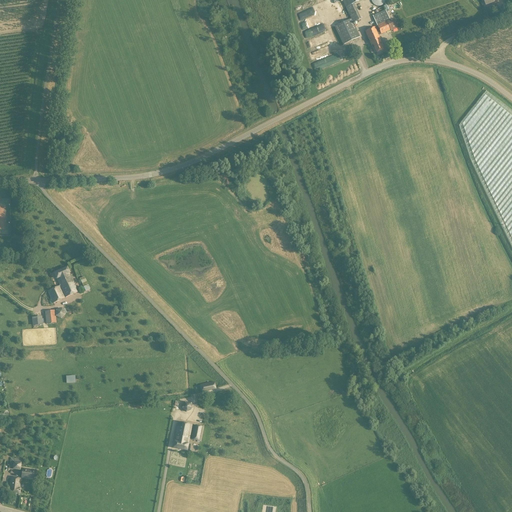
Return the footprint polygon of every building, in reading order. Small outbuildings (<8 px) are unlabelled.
[(342,0),(351,19),(334,27),(343,45),(360,37),(353,23),(361,20),(354,5),(362,0),(342,0)] [(397,28),(393,19),(390,21),(385,10),(372,16),(381,35),(390,31),(391,31),(397,28)] [(306,11),(298,15),(301,21),(309,17),(306,11)] [(384,50),(374,28),(365,32),(371,46),(372,45),(376,53),(384,50)] [(315,70),(333,63),(331,56),(313,63),(315,70)] [(53,304),(64,299),(59,288),(60,288),(65,298),(78,292),(76,288),(67,268),(54,274),(60,286),(48,292),(53,304)] [(90,289),(84,277),(80,279),(85,291),(90,289)] [(65,315),(67,313),(65,309),(62,310),(56,311),(56,317),(61,319),(65,315)] [(55,311),(45,312),(46,324),(56,323),(55,311)] [(200,385),(200,387),(201,393),(203,392),(215,390),(216,389),(215,384),(215,383),(214,383),(214,382),(200,385)] [(192,410),(192,409),(191,404),(191,403),(190,403),(185,403),(185,402),(185,403),(184,403),(182,408),(182,409),(185,412),(186,413),(187,413),(192,410)] [(190,444),(189,444),(192,425),(178,423),(173,448),(190,451),(191,445),(190,445),(190,444)] [(192,428),(189,439),(191,440),(200,441),(203,427),(201,427),(193,426),(193,428),(192,428)] [(20,470),(21,460),(11,458),(9,468),(20,470)] [(23,468),(21,479),(35,481),(36,470),(23,468)] [(20,488),(21,478),(10,478),(9,489),(9,494),(20,494),(21,488),(20,488)]
